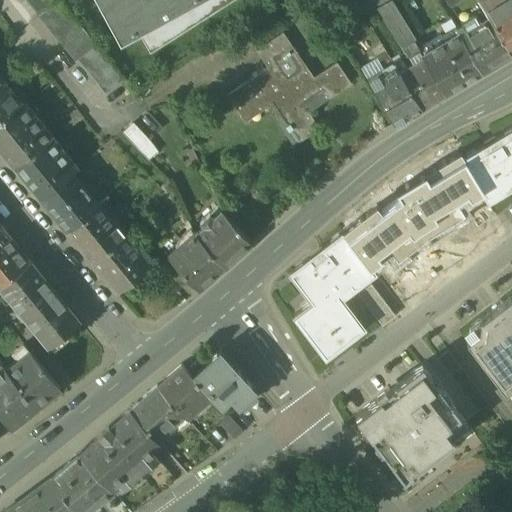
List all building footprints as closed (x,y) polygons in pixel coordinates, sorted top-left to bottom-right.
[(35,0),(32,3),(41,14),(57,0),(35,0)] [(60,0),(57,0),(41,14),(59,37),(78,21),(60,0)] [(96,0),(120,44),(139,33),(150,54),(234,0),(96,0)] [(350,0),(345,0),(329,9),(340,29),(360,18),(350,0)] [(354,0),(363,16),(378,8),(392,0),(393,0),(354,0)] [(417,40),(392,0),(378,8),(412,64),(424,57),(419,49),(415,42),(417,40)] [(511,53),(511,0),(478,0),(489,18),(490,17),(511,54),(511,53)] [(479,24),(475,17),(456,28),(458,33),(482,72),(511,54),(490,17),(489,18),(479,24)] [(78,21),(59,37),(78,59),(96,44),(78,21)] [(314,77),(283,32),(256,50),(268,67),(247,81),(262,102),(268,98),(298,142),(319,128),(308,111),(350,83),(336,62),(314,77)] [(458,33),(444,41),(441,36),(419,49),(424,57),(446,93),(482,72),(458,33)] [(446,93),(424,57),(412,64),(400,72),(421,108),(422,108),(446,94),(446,93)] [(421,108),(400,72),(394,62),(367,78),(394,124),(421,108)] [(0,75),(0,119),(22,102),(0,75)] [(247,81),(227,95),(242,116),(262,102),(247,81)] [(22,102),(0,119),(0,147),(14,165),(52,135),(24,100),(22,102)] [(149,140),(133,123),(123,132),(148,159),(157,151),(149,140)] [(511,126),(496,137),(499,142),(487,149),(484,144),(462,157),(488,201),(510,188),(507,183),(511,179),(511,126)] [(52,135),(14,165),(40,197),(73,171),(78,167),(52,135)] [(433,156),(395,178),(414,209),(398,219),(419,253),(442,239),(435,228),(447,221),(452,228),(470,218),(433,156)] [(73,171),(40,197),(46,205),(66,229),(99,203),(73,171)] [(99,203),(66,229),(91,260),(123,233),(99,203)] [(235,224),(217,206),(200,223),(203,227),(195,234),(224,265),(225,267),(251,243),(252,242),(239,228),(235,224)] [(0,284),(30,260),(0,223),(0,284)] [(195,234),(190,229),(179,239),(182,243),(169,255),(168,256),(181,270),(181,271),(184,274),(185,274),(198,289),(199,288),(224,265),(195,234)] [(326,252),(314,262),(310,257),(290,272),(312,301),(294,315),(325,355),(363,326),(337,292),(350,283),(353,287),(373,271),(343,231),(322,247),(326,252)] [(123,233),(91,260),(116,291),(149,265),(123,233)] [(79,321),(30,260),(0,284),(0,287),(48,346),(50,345),(49,344),(65,331),(66,332),(79,321)] [(395,315),(371,283),(358,293),(382,325),(395,315)] [(511,297),(510,297),(480,320),(477,332),(466,341),(505,390),(511,385),(511,297)] [(60,388),(24,344),(13,353),(18,360),(7,369),(37,406),(51,395),(52,395),(60,388)] [(202,366),(192,374),(212,396),(219,404),(229,396),(237,404),(255,388),(220,349),(202,366)] [(447,350),(437,357),(450,374),(460,367),(447,350)] [(197,360),(188,369),(192,374),(202,366),(197,360)] [(188,369),(182,363),(157,385),(184,415),(187,418),(212,396),(192,374),(188,369)] [(379,446),(447,398),(421,364),(355,414),(379,446)] [(7,369),(6,367),(0,371),(0,412),(11,426),(37,406),(7,369)] [(157,385),(130,408),(157,438),(184,415),(157,385)] [(447,398),(379,446),(403,478),(469,428),(470,427),(447,398)] [(130,408),(104,431),(138,468),(146,461),(149,465),(158,458),(152,450),(160,442),(157,438),(130,408)] [(469,428),(403,478),(411,489),(451,459),(454,463),(481,443),(469,428)] [(104,431),(78,453),(113,491),(121,483),(124,487),(133,479),(130,475),(138,468),(104,431)] [(113,491),(78,453),(52,476),(67,496),(78,511),(93,511),(116,494),(113,491)] [(43,511),(67,496),(52,476),(2,511),(43,511)] [(78,511),(67,496),(43,511),(78,511)]
